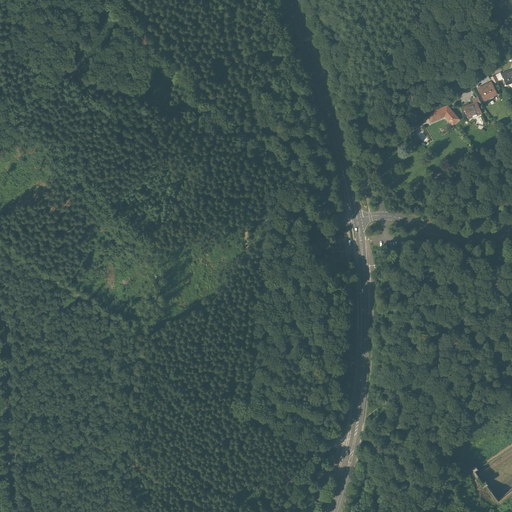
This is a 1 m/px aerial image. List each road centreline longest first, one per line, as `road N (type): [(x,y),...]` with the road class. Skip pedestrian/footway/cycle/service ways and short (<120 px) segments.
road 1 (track): [(200,511),(233,434),(247,202),(261,143)]
road 2 (unknown): [(306,468),(329,382),(330,319),(305,205),(275,148)]
road 3 (track): [(241,126),(198,122),(0,47)]
road 4 (primary): [(356,218),(290,0)]
road 5 (primary): [(353,443),(365,322),(356,218)]
road 6 (track): [(261,143),(123,0)]
road 7 (unclassified): [(12,511),(0,318)]
road 8 (track): [(0,246),(134,335),(161,334)]
road 9 (track): [(360,168),(361,129),(392,45),(420,0)]
road 10 (residential): [(511,229),(470,236),(395,217),(356,218)]
road 11 (track): [(424,477),(434,437),(511,372)]
